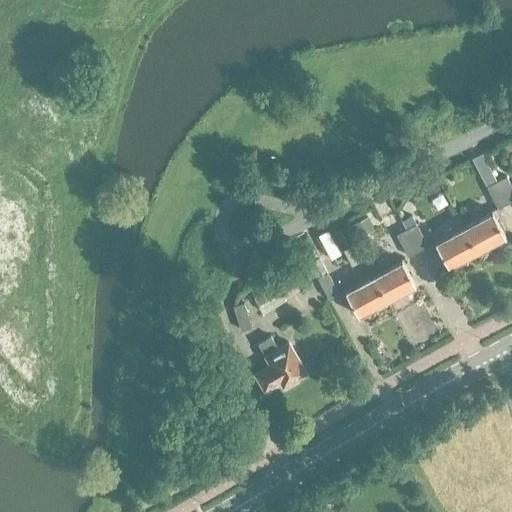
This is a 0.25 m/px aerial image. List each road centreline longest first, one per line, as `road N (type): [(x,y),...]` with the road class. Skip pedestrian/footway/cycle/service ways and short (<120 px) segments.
road 1 (tertiary): [(231,511),(511,349)]
road 2 (residential): [(311,215),(511,118)]
road 3 (residential): [(311,215),(273,241),(237,248),(225,241),(222,210),(238,201),(271,204)]
